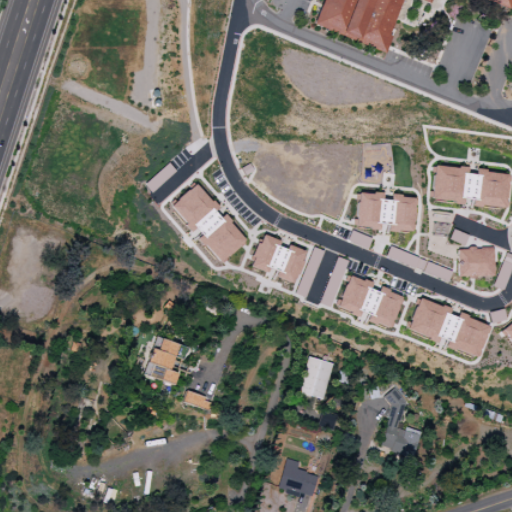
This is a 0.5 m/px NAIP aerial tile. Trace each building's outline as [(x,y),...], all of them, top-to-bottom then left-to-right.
[(321,0),(312,27),(383,52),(401,0),(419,0),(429,3),(430,0),(321,0)] [(511,0),(481,0),(509,9),(511,0)] [(504,209),(507,174),(470,171),(470,169),(431,166),(428,200),(462,203),(462,199),(470,200),(470,206),(504,209)] [(168,207),(196,238),(195,239),(218,264),(244,241),(193,185),(168,207)] [(413,197),(389,196),(389,200),(380,200),(380,194),(355,193),(353,228),(385,229),(385,231),(411,233),(413,197)] [(303,251),(286,246),(258,237),(248,268),(269,275),(268,277),(292,285),(303,251)] [(315,269),(321,251),(311,248),(305,266),(315,269)] [(492,276),(491,249),(455,250),(456,277),(492,276)] [(303,297),(308,275),(299,273),(294,295),(303,297)] [(387,330),(399,297),(372,287),(373,285),(346,276),(334,309),(357,318),(359,313),(367,316),(364,322),(387,330)] [(405,332),(435,342),(436,338),(444,341),(442,348),(476,359),(487,325),(451,314),(452,310),(415,299),(405,332)] [(511,320),(500,329),(511,346),(511,320)] [(140,374),(171,385),(174,374),(166,371),(175,345),(153,338),(140,374)] [(320,400),(330,364),(306,358),(296,393),(320,400)] [(205,410),(208,401),(183,392),(180,402),(205,410)] [(418,433),(398,427),(406,398),(388,392),(385,402),(391,403),(378,449),(411,459),(418,433)] [(297,463),(284,460),(275,491),(297,497),(298,494),(310,497),(315,477),(295,471),(297,463)]
